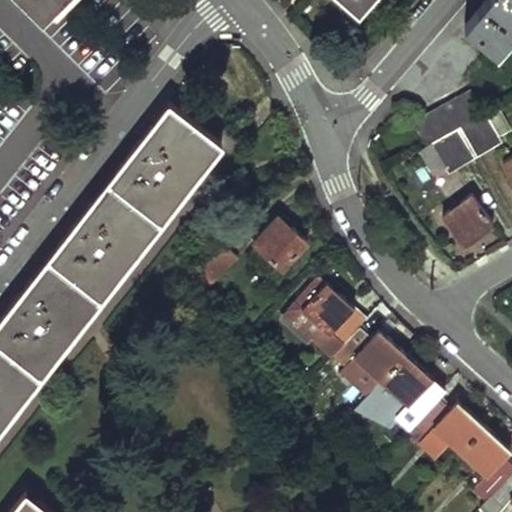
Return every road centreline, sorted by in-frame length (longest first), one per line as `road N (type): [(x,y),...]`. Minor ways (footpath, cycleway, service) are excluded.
road 1 (residential): [(0,281),(186,39),(229,0)]
road 2 (residential): [(318,124),(354,223),(437,320)]
road 3 (residential): [(318,124),(365,97),(448,0)]
road 4 (residential): [(239,0),(295,76),(318,124)]
